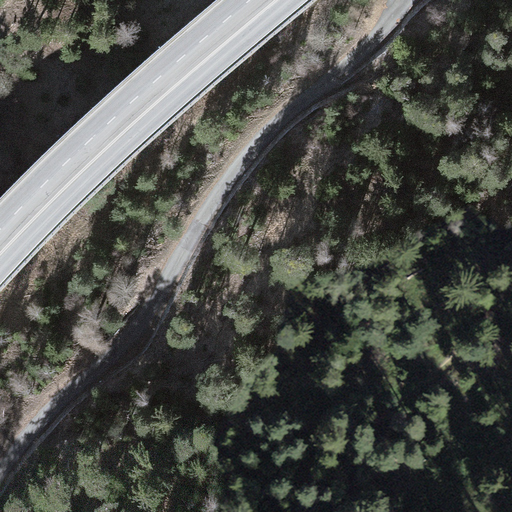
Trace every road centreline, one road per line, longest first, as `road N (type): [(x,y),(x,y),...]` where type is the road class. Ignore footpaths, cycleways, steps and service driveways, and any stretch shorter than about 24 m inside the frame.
road 1 (unclassified): [(432,0),(414,70),(289,146),(258,186),(183,345),(36,511)]
road 2 (primary): [(263,0),(66,173),(0,242)]
